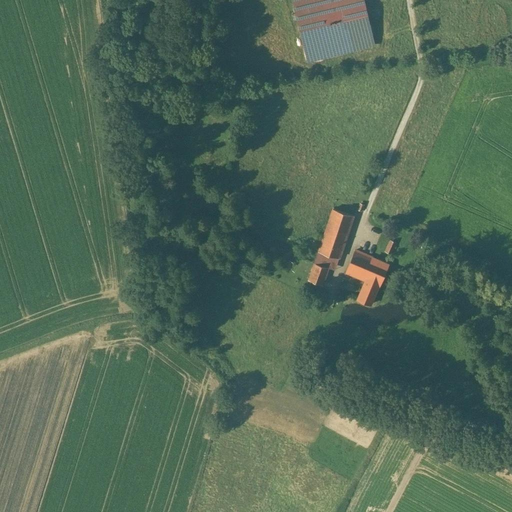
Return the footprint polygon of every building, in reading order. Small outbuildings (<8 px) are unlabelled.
[(363,0),(293,0),(307,60),(374,44),(363,0)] [(353,215),(332,208),(318,251),(339,258),(353,215)] [(395,242),(390,240),(385,251),(390,253),(395,242)] [(387,264),(355,249),(346,271),(345,272),(368,281),(378,285),(379,286),(388,263),(387,263),(387,264)] [(328,267),(314,263),(308,280),(322,284),(328,267)] [(368,281),(366,285),(364,284),(357,299),(370,304),(378,285),(368,281)]
